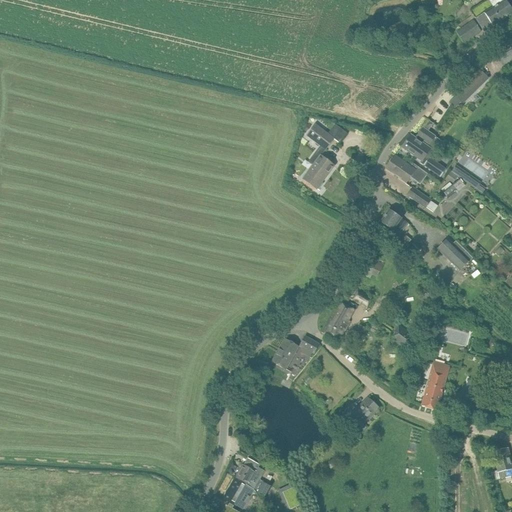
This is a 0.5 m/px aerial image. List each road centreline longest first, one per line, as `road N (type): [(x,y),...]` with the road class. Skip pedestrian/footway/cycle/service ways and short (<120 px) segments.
road 1 (unclassified): [(302,319),(336,285),(391,150),(511,24)]
road 2 (unclassified): [(511,440),(398,406),(302,319)]
road 3 (unclassified): [(194,511),(220,460),(230,379),(252,350),(302,319)]
